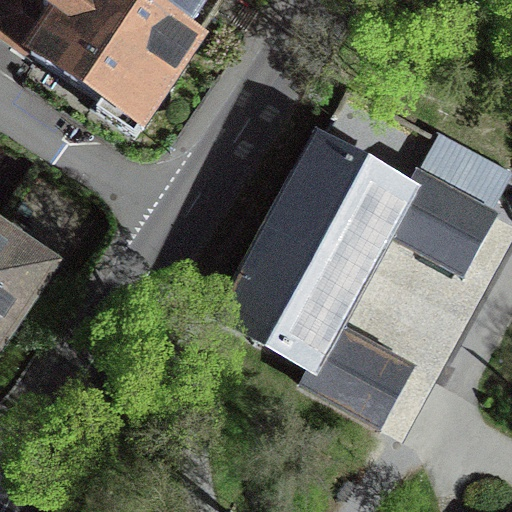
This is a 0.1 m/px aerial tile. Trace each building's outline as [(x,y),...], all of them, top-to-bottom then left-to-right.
[(141,132),(200,44),(134,0),(48,0),(48,1),(46,0),(0,0),(0,36),(27,55),(141,132)] [(134,0),(200,44),(201,43),(184,32),(205,0),(134,0)] [(319,141),(220,322),(310,372),(301,387),(379,430),(412,370),(305,311),(356,219),(462,278),(495,218),(487,213),(506,177),(438,141),(409,191),(319,141)] [(0,241),(0,342),(47,273),(0,241)] [(95,472),(72,511),(120,511),(132,491),(95,472)]
